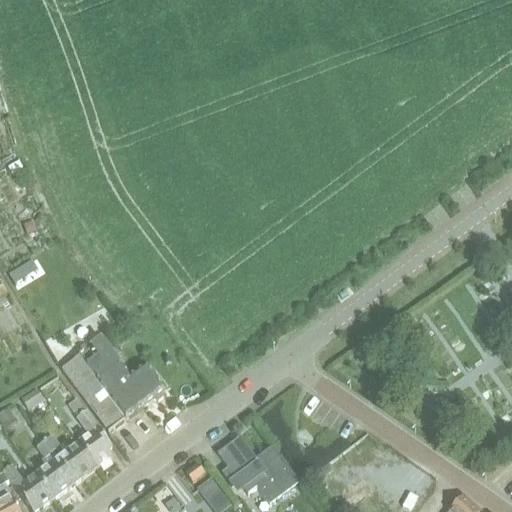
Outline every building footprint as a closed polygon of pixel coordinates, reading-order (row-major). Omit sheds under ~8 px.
[(18,164),(8,170),(12,177),(23,171),(18,164)] [(32,225),(23,227),(27,237),(35,235),(32,225)] [(18,272),(8,278),(14,287),(24,281),(18,272)] [(101,343),(98,346),(146,409),(152,405),(158,406),(164,401),(164,396),(165,395),(146,371),(130,382),(101,343)] [(98,346),(80,359),(128,423),(146,409),(98,346)] [(128,423),(80,359),(61,373),(108,436),(125,424),(125,425),(128,423)] [(27,415),(42,405),(35,394),(20,404),(27,415)] [(77,404),(68,410),(74,418),(83,412),(77,404)] [(8,412),(0,416),(0,427),(3,433),(17,425),(8,412)] [(111,451),(85,416),(77,422),(89,439),(78,447),(96,472),(111,461),(106,454),(111,451)] [(51,441),(44,446),(56,463),(75,488),(96,472),(78,447),(63,457),(51,441)] [(299,487),(273,451),(255,464),(240,444),(218,459),(228,473),(221,477),(231,490),(237,485),(247,498),(256,491),(269,509),(299,487)] [(48,468),(34,479),(53,504),(75,488),(56,463),(44,446),(36,451),(48,468)] [(41,511),(53,504),(34,479),(23,487),(11,470),(2,476),(2,477),(9,486),(28,511),(41,511)] [(192,488),(203,480),(197,472),(186,480),(192,488)] [(0,511),(16,511),(5,488),(9,486),(2,477),(0,478),(0,511)] [(211,484),(197,495),(205,505),(219,494),(211,484)] [(289,502),(296,511),(317,511),(302,491),(289,502)] [(476,511),(464,500),(451,511),(476,511)] [(173,501),(164,507),(168,511),(179,511),(181,511),(173,501)]
